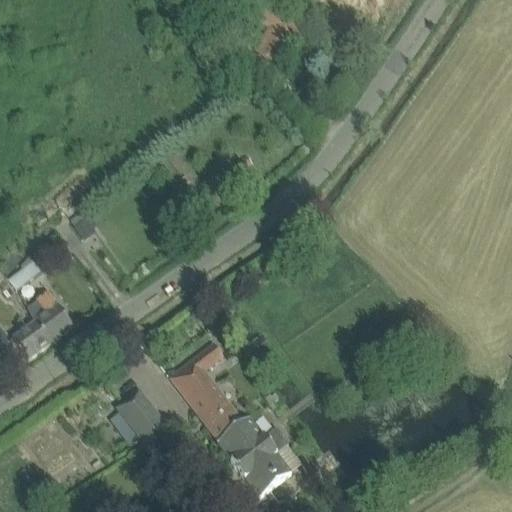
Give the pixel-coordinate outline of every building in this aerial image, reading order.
[(192,0),(201,10),(212,0),(192,0)] [(249,0),(241,13),(270,31),(256,53),(276,66),(290,44),(306,54),(315,38),(300,29),(301,28),(257,0),(249,0)] [(23,271),(8,282),(16,294),(42,274),(30,258),(21,268),(21,269),(23,271)] [(48,296),(27,312),(35,324),(51,346),(73,329),(48,296)] [(28,362),(51,346),(35,324),(13,341),(17,346),(28,362)] [(0,351),(11,343),(0,329),(0,351)] [(169,382),(215,441),(245,418),(244,415),(238,419),(204,375),(223,360),(213,347),(169,382)] [(147,453),(171,435),(140,394),(116,412),(147,453)] [(263,441),(245,418),(215,441),(218,445),(217,446),(259,502),(291,477),(276,457),(288,448),(275,431),(263,441)]
